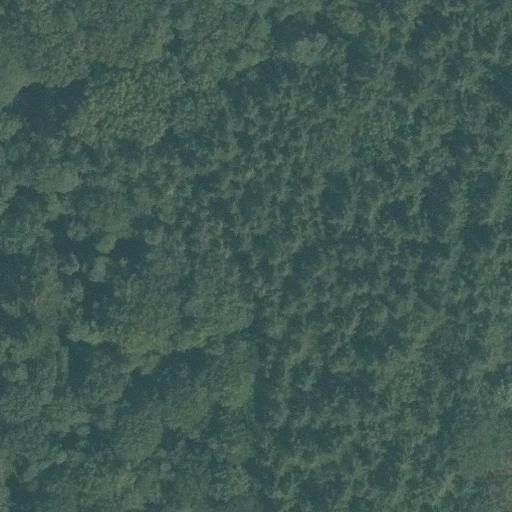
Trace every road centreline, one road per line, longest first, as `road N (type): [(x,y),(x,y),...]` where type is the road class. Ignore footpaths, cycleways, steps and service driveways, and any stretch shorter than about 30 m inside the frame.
road 1 (track): [(0,86),(52,135),(159,179),(214,255),(254,361),(235,511)]
road 2 (track): [(9,90),(178,108),(344,0)]
